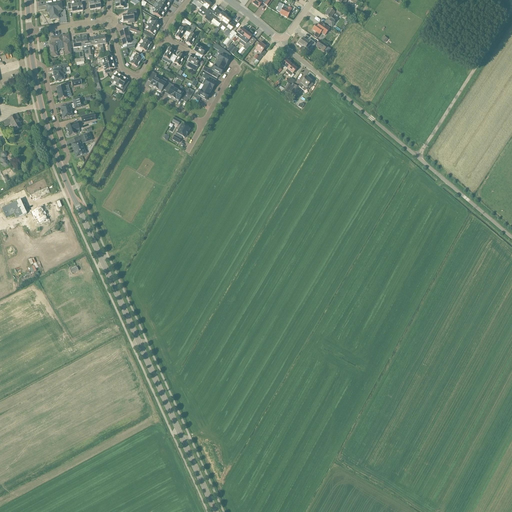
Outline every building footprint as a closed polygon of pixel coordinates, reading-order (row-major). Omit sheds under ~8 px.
[(86,0),(85,0),(85,1),(86,6),(89,6),(90,11),(95,10),(94,5),(93,0),(86,0)] [(104,0),(93,0),(94,5),(95,10),(101,9),(100,6),(104,6),(104,0)] [(170,4),(162,0),(160,0),(158,4),(167,9),(170,4)] [(204,0),(199,0),(198,1),(196,0),(194,0),(192,3),(200,10),(207,2),(204,0)] [(254,0),(252,3),(258,8),(263,2),(264,3),(265,4),(264,5),(267,7),(272,1),(272,0),(271,0),(254,0)] [(348,0),(336,0),(335,1),(340,5),(339,6),(342,9),(348,0)] [(77,4),(76,1),(76,5),(71,5),(71,3),(67,4),(68,11),(71,10),(72,13),(78,12),(77,4)] [(200,10),(206,15),(205,16),(206,17),(205,19),(208,21),(209,20),(213,15),(212,14),(213,13),(208,9),(211,5),(207,2),(200,10)] [(63,18),(61,3),(46,5),(47,13),(49,13),(50,18),(52,20),(63,18)] [(158,4),(155,9),(164,14),(167,9),(158,4)] [(280,4),(276,11),(280,13),(279,15),(287,18),(290,13),(290,12),(291,9),(289,8),(287,11),(282,9),(283,6),(280,4)] [(161,19),(164,14),(155,9),(153,14),(161,19)] [(327,13),(325,16),(328,18),(325,22),(332,27),(338,20),(336,19),(339,15),(341,16),(342,14),(337,10),(334,13),(333,13),(329,10),(328,9),(326,12),(327,13)] [(136,16),(136,11),(128,12),(128,16),(122,16),(123,23),(128,22),(128,24),(134,23),(133,17),(136,16)] [(215,17),(213,15),(209,20),(208,21),(210,23),(212,21),(212,22),(213,20),(220,25),(226,17),(222,13),(218,18),(215,16),(215,17)] [(220,25),(217,29),(219,31),(222,27),(225,29),(231,22),(231,21),(226,17),(220,25)] [(151,21),(148,26),(157,31),(157,30),(158,31),(159,28),(158,28),(159,26),(156,24),(158,22),(155,20),(154,23),(151,21)] [(231,22),(225,29),(230,33),(236,26),(231,22)] [(329,29),(323,24),(320,28),(316,25),(312,30),(316,33),(313,37),(316,39),(321,34),(325,36),(329,29)] [(145,31),(143,34),(149,38),(149,37),(151,34),(154,36),(155,34),(155,35),(157,32),(156,32),(157,31),(148,26),(145,31)] [(236,34),(235,36),(237,37),(241,40),(243,38),(247,33),(241,28),(238,32),(237,33),(236,34)] [(185,39),(188,33),(180,29),(175,37),(176,38),(178,40),(179,39),(180,40),(182,37),(185,39)] [(128,31),(119,33),(123,46),(127,45),(128,48),(132,47),(134,47),(137,41),(135,40),(131,43),(128,31)] [(246,40),(242,44),(245,46),(243,49),(245,51),(246,51),(250,46),(251,47),(256,41),(252,38),(252,37),(249,35),(250,34),(248,32),(247,32),(247,33),(243,38),(246,40)] [(188,33),(185,39),(187,40),(186,43),(188,44),(187,45),(190,46),(191,46),(196,38),(188,33)] [(71,55),(68,35),(50,38),(51,44),(52,44),(52,45),(50,45),(52,58),(58,57),(57,52),(58,52),(60,50),(64,49),(65,56),(71,55)] [(98,48),(100,48),(99,37),(93,38),(90,38),(91,46),(98,45),(98,48)] [(91,46),(90,38),(81,40),(82,42),(82,48),(88,47),(89,56),(92,56),(91,46)] [(307,42),(303,39),(301,41),(300,40),(297,44),(301,47),(302,46),(305,48),(308,50),(309,50),(310,50),(313,46),(314,46),(315,45),(315,44),(309,40),(307,42)] [(82,48),(82,42),(81,40),(75,40),(75,41),(72,41),(73,49),(80,48),(80,51),(83,51),(82,48)] [(150,44),(144,40),(141,46),(138,45),(135,50),(141,53),(143,50),(146,52),(147,49),(148,49),(150,46),(149,46),(150,44)] [(318,41),(315,46),(324,52),(324,51),(326,53),(327,54),(330,49),(329,49),(327,47),(325,46),(321,43),(318,41)] [(266,48),(260,43),(255,49),(261,54),(266,48)] [(197,53),(195,56),(201,59),(205,51),(204,50),(204,49),(201,48),(201,49),(197,46),(196,47),(194,49),(195,49),(194,51),(197,53)] [(170,65),(171,62),(175,56),(172,55),(174,52),(172,51),(172,50),(170,49),(169,49),(162,61),(170,65)] [(226,65),(227,65),(229,61),(228,61),(229,60),(223,56),(224,54),(219,51),(217,54),(219,55),(216,60),(226,65)] [(140,55),(134,52),(131,58),(134,59),(130,65),(137,68),(138,66),(138,67),(140,63),(139,63),(141,60),(138,58),(140,55)] [(175,56),(171,62),(179,67),(184,58),(183,57),(184,57),(181,55),(181,56),(179,55),(177,58),(175,56)] [(263,57),(260,55),(259,57),(256,55),(254,58),(256,60),(254,63),(256,65),(259,62),(263,57)] [(102,60),(103,66),(113,64),(112,63),(113,62),(112,60),(111,58),(108,59),(107,56),(104,57),(105,60),(102,60)] [(189,62),(186,67),(195,72),(198,67),(197,66),(201,59),(195,56),(194,58),(191,57),(190,58),(189,58),(188,61),(188,62),(189,62)] [(213,65),(223,71),(226,65),(216,60),(218,61),(215,66),(213,65)] [(282,65),(288,70),(292,65),(286,61),(282,65)] [(68,68),(67,64),(54,66),(55,70),(53,71),(54,74),(53,74),(54,78),(56,82),(64,80),(63,76),(65,76),(64,69),(65,69),(68,68)] [(104,72),(105,74),(108,74),(111,73),(111,70),(114,69),(114,67),(114,64),(113,64),(103,66),(104,72)] [(210,70),(208,69),(206,73),(212,76),(214,72),(220,76),(220,75),(221,75),(223,72),(223,71),(213,65),(210,70)] [(292,65),(288,70),(286,72),(291,76),(297,70),(292,65)] [(153,73),(149,80),(152,82),(151,84),(149,86),(152,88),(152,87),(155,89),(161,79),(156,76),(157,75),(153,73)] [(204,80),(202,85),(212,90),(213,90),(215,86),(214,86),(215,85),(209,81),(211,78),(204,74),(202,78),(204,80)] [(112,84),(117,86),(122,78),(121,77),(119,75),(118,76),(117,75),(115,78),(113,76),(111,79),(114,80),(112,84)] [(311,82),(306,77),(298,87),(304,92),(305,90),(307,91),(313,85),(310,83),(311,82)] [(122,78),(117,86),(116,89),(123,93),(128,85),(125,84),(127,81),(125,80),(126,79),(123,78),(122,78)] [(161,79),(155,89),(161,92),(162,90),(166,92),(170,84),(166,82),(167,81),(162,78),(161,79)] [(82,85),(80,79),(71,82),(72,88),(82,85)] [(286,96),(293,85),(293,84),(291,86),(288,84),(284,90),(282,88),(282,89),(280,87),(279,88),(277,86),(279,83),(277,81),(274,86),(282,94),(283,93),(286,96)] [(170,84),(166,92),(169,93),(167,96),(168,96),(168,97),(171,99),(171,98),(172,99),(173,99),(178,89),(170,84)] [(201,85),(198,90),(199,90),(201,91),(209,96),(212,90),(202,85),(201,85)] [(293,85),(286,96),(291,99),(298,88),(293,85)] [(69,90),(68,86),(64,87),(64,86),(56,88),(59,101),(67,99),(65,91),(69,90)] [(178,89),(173,99),(173,100),(175,101),(176,101),(177,101),(178,102),(180,99),(183,101),(186,95),(187,94),(189,90),(186,88),(184,92),(178,89)] [(193,97),(192,98),(199,101),(200,98),(206,101),(206,100),(207,100),(209,97),(208,96),(209,96),(201,91),(199,90),(196,95),(194,94),(193,97)] [(83,107),(81,98),(73,100),(74,105),(70,106),(69,105),(61,107),(62,112),(61,112),(62,114),(63,119),(72,116),(70,110),(75,109),(83,107)] [(20,120),(17,114),(7,119),(8,120),(2,123),(5,127),(10,125),(14,132),(22,128),(18,121),(20,120)] [(95,120),(94,114),(80,117),(82,123),(95,120)] [(79,129),(77,123),(73,125),(73,124),(66,127),(69,137),(77,134),(76,134),(80,133),(79,130),(79,129)] [(179,130),(178,130),(172,140),(178,143),(181,139),(179,138),(180,136),(185,139),(189,130),(182,125),(179,130)] [(91,141),(89,134),(83,136),(85,143),(91,141)] [(85,154),(80,141),(76,143),(76,142),(75,142),(76,143),(72,144),(77,157),(80,156),(82,156),(82,155),(85,154)] [(5,153),(3,152),(1,153),(0,156),(1,157),(0,158),(0,161),(1,163),(1,164),(2,165),(3,167),(6,168),(8,166),(8,164),(7,162),(5,161),(6,160),(5,158),(6,157),(7,155),(5,153)] [(19,199),(0,207),(0,228),(0,229),(28,217),(27,215),(19,199)] [(35,211),(27,215),(28,217),(32,215),(33,217),(35,221),(37,220),(39,223),(39,224),(44,222),(44,223),(47,221),(47,220),(48,220),(47,220),(46,217),(45,215),(46,215),(45,212),(44,212),(42,208),(37,210),(35,211)]
